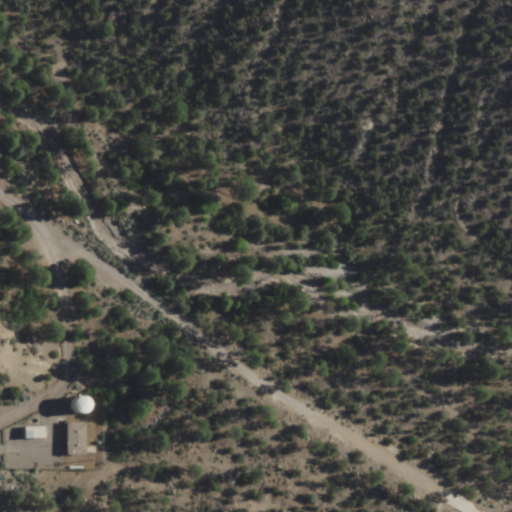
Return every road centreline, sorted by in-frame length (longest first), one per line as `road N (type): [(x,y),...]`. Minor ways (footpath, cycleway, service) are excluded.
road 1 (residential): [(0,197),(53,241),(115,272),(228,364),(474,511)]
road 2 (residential): [(0,415),(63,381),(67,308),(53,241)]
